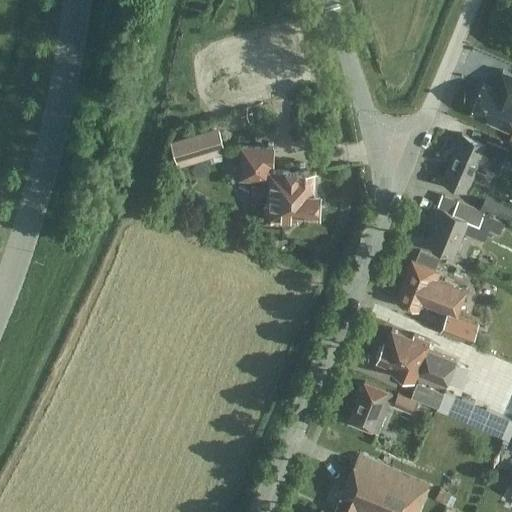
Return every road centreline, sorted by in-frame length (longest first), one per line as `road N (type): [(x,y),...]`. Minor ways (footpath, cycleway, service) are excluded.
road 1 (unclassified): [(261,511),(390,204)]
road 2 (tertiary): [(0,301),(47,156),(77,0)]
road 3 (unclassified): [(423,126),(472,0)]
road 4 (unclassified): [(369,128),(328,0)]
